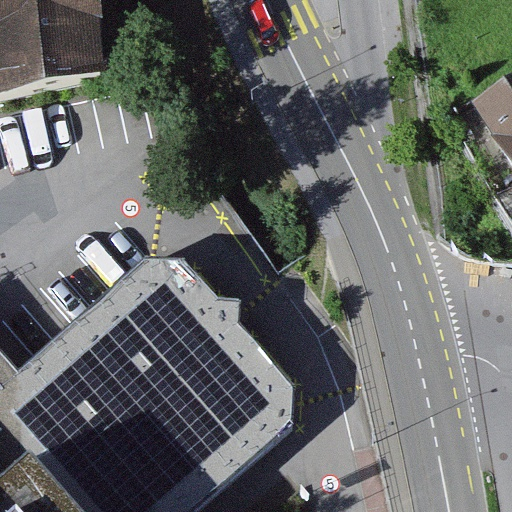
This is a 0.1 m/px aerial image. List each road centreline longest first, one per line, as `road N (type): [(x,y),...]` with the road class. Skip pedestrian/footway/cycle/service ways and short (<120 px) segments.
road 1 (primary): [(363,194),(400,286),(448,511)]
road 2 (primary): [(268,0),(363,194)]
road 3 (tertiary): [(363,194),(359,0)]
